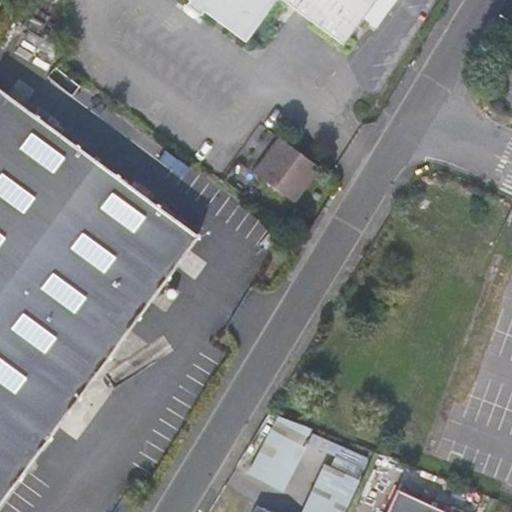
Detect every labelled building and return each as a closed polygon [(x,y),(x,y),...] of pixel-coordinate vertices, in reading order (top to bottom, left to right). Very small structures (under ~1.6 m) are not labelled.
[(202,10),(188,0),(187,0),(185,3),(200,14),(202,10)] [(282,0),(341,44),(373,0),(188,0),(202,10),(244,41),(274,0),(282,0)] [(374,30),(396,0),(395,0),(378,0),(363,22),(374,30)] [(197,236),(0,89),(0,500),(86,385),(99,367),(197,236)] [(280,138),(254,172),(293,202),(319,166),(280,138)] [(304,238),(290,229),(280,245),(294,254),(304,238)] [(107,373),(99,367),(86,385),(94,390),(107,373)] [(286,492),(312,429),(275,414),(249,477),(286,492)] [(328,469),(359,477),(364,456),(333,448),(328,469)] [(447,511),(397,488),(385,511),(447,511)]
